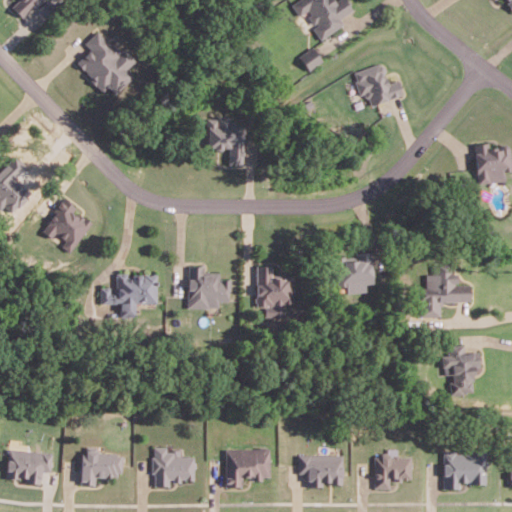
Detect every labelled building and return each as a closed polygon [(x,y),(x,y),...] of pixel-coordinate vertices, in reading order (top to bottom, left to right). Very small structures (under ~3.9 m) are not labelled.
[(20,0),(13,7),(22,17),(40,0),(20,0)] [(345,25),(341,19),(355,10),(349,0),(337,0),(336,1),(335,0),(299,0),(296,2),(319,40),(345,25)] [(511,0),(495,0),(496,2),(499,0),(506,0),(511,10),(511,0)] [(132,75),(125,67),(134,59),(125,49),(120,54),(97,28),(82,41),(88,48),(74,61),(101,90),(106,85),(112,92),(132,75)] [(322,60),(313,45),(298,54),(307,69),(322,60)] [(401,94),(397,79),(386,82),(380,61),(352,69),(359,95),(367,93),(369,102),(401,94)] [(226,163),(241,163),(243,122),(227,122),(227,115),(207,115),(206,147),(227,148),(226,163)] [(506,180),(505,170),(511,170),(511,160),(510,142),(475,145),(479,183),(506,180)] [(24,165),(14,154),(0,167),(0,206),(2,204),(10,211),(30,192),(14,175),(24,165)] [(90,221),(73,210),(76,205),(62,196),(40,229),(52,237),(55,232),(64,239),(60,245),(70,251),(90,221)] [(356,252),(356,256),(337,258),(339,286),(347,285),(347,293),(367,292),(367,283),(374,283),(372,251),(356,252)] [(418,314),(439,314),(439,299),(469,299),(469,282),(453,282),(453,264),(433,264),(433,272),(425,272),(425,287),(418,287),(418,314)] [(189,307),(221,307),(221,300),(231,300),(231,279),(221,279),(221,271),(206,271),(206,266),(189,265),(189,307)] [(293,304),(293,274),(273,274),(273,265),(257,265),(257,306),(266,306),(266,317),(285,317),(285,304),(293,304)] [(101,303),(121,303),(121,316),(135,315),(135,302),(156,302),(156,274),(115,274),(115,287),(101,287),(101,303)] [(465,352),(465,344),(448,345),(449,354),(443,355),(445,375),(453,374),(455,392),(475,390),(472,369),(481,368),(479,351),(465,352)] [(121,453),(96,452),(96,445),(81,445),(80,483),(94,484),(95,476),(119,477),(121,453)] [(151,484),(169,485),(169,479),(193,479),(193,454),(165,453),(166,446),(152,446),(151,484)] [(224,486),(242,485),(242,475),(251,475),(251,477),(268,477),(268,446),(224,447),(224,486)] [(51,452),(7,447),(4,476),(24,478),(24,481),(39,483),(40,469),(49,470),(51,452)] [(372,487),(388,487),(388,479),(409,479),(409,456),(396,456),(397,448),(386,447),(385,454),(373,454),(372,487)] [(458,488),(458,482),(484,482),(485,452),(442,451),(441,487),(458,488)] [(341,454),(297,453),(296,472),(306,472),(306,485),(321,486),(321,482),(340,482),(341,454)]
